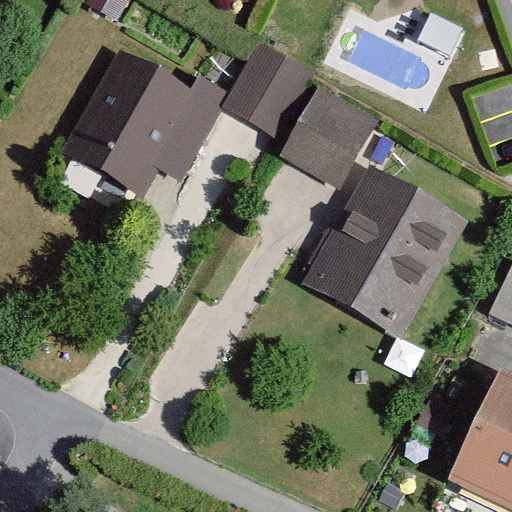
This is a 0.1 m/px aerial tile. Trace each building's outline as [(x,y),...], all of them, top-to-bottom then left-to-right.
[(129,0),(88,0),(86,5),(116,23),(129,0)] [(257,47),(223,106),(250,122),(276,137),(282,141),(317,81),(257,47)] [(192,87),(126,50),(68,156),(144,198),(159,170),(180,182),(223,106),(229,94),(197,77),(192,87)] [(288,144),(282,154),(287,157),(310,171),(340,188),(378,123),(320,89),(288,144)] [(383,178),(366,169),(316,261),(303,285),(403,339),(467,223),(383,178)] [(511,268),(491,315),(511,324),(511,268)] [(511,511),(511,384),(501,379),(451,485),(511,511)]
